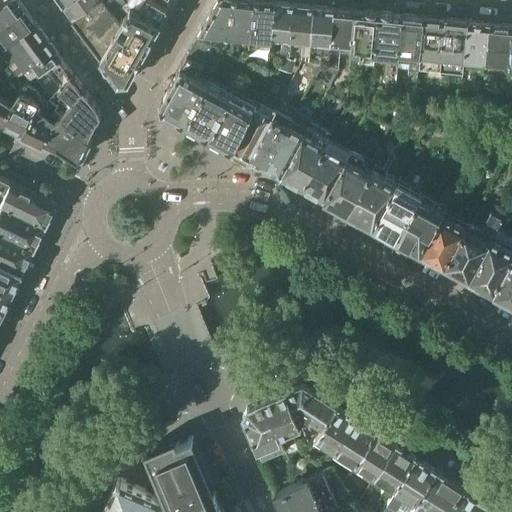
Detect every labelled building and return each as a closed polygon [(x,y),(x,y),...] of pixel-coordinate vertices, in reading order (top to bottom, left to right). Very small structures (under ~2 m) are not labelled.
[(5,0),(0,4),(0,27),(26,9),(18,0),(5,0)] [(71,0),(63,7),(73,20),(99,0),(71,0)] [(99,0),(73,20),(84,35),(123,6),(128,2),(129,0),(99,0)] [(129,10),(101,57),(119,82),(120,83),(121,83),(122,83),(123,83),(125,83),(126,82),(127,81),(167,8),(161,5),(152,0),(129,0),(128,2),(123,6),(129,10)] [(217,0),(218,0),(211,12),(210,12),(200,31),(196,39),(196,38),(194,41),(222,52),(224,49),(232,52),(234,35),(248,36),(252,0),(217,0)] [(255,0),(252,0),(248,36),(247,47),(245,52),(268,57),(271,37),(275,2),(255,0)] [(295,4),(275,2),(271,37),(282,38),(280,56),(289,56),(291,39),(295,4)] [(314,6),(295,4),(291,39),(301,40),(300,59),(309,61),(311,40),(314,6)] [(84,35),(101,57),(129,10),(123,6),(84,35)] [(334,8),(314,6),(311,40),(321,42),(319,66),(328,67),(334,8)] [(354,10),(334,8),(328,67),(338,68),(340,44),(351,45),(354,10)] [(0,27),(0,49),(36,23),(26,9),(0,27)] [(354,10),(351,45),(349,69),(360,70),(362,52),(375,53),(378,11),(355,9),(354,10)] [(402,14),(378,11),(375,53),(390,55),(389,60),(386,60),(384,78),(395,79),(397,67),(402,14)] [(423,16),(402,14),(397,67),(408,68),(407,73),(412,73),(411,84),(415,84),(416,76),(417,66),(423,16)] [(422,67),(440,69),(446,18),(423,16),(417,66),(422,67)] [(446,18),(440,69),(440,70),(462,73),(464,58),(468,21),(446,18)] [(490,23),(468,21),(464,58),(486,60),(490,23)] [(0,49),(0,63),(4,69),(47,37),(36,23),(0,49)] [(511,34),(511,24),(490,23),(486,60),(483,82),(493,83),(497,83),(499,62),(509,63),(511,34)] [(4,69),(0,71),(0,77),(7,73),(10,77),(17,72),(21,69),(28,78),(31,80),(35,75),(37,72),(39,71),(47,66),(62,83),(72,72),(56,50),(47,37),(4,69)] [(173,115),(185,122),(208,81),(222,52),(194,41),(181,65),(161,102),(160,102),(162,109),(163,109),(174,115),(173,115)] [(278,66),(277,69),(291,73),(292,70),(295,62),(280,57),(278,66)] [(31,115),(22,133),(74,158),(75,158),(76,159),(77,158),(78,158),(87,139),(61,114),(73,99),(60,85),(62,83),(47,66),(39,71),(37,72),(35,75),(46,90),(50,96),(44,102),(33,115),(31,115)] [(72,72),(62,83),(60,85),(73,99),(61,114),(87,139),(101,112),(98,106),(72,72)] [(294,74),(283,94),(291,99),(295,93),(303,97),(314,76),(306,72),(303,78),(294,74)] [(1,81),(7,73),(0,77),(0,93),(12,101),(17,94),(1,81)] [(199,130),(209,135),(231,94),(208,81),(185,122),(186,123),(186,122),(200,130),(199,130)] [(493,83),(483,82),(482,92),(491,93),(493,83)] [(17,94),(12,101),(2,123),(5,124),(5,127),(12,130),(15,129),(22,133),(31,115),(33,115),(44,102),(50,96),(46,90),(40,94),(37,90),(37,89),(27,84),(26,83),(21,89),(20,89),(17,94)] [(0,121),(2,123),(12,101),(0,93),(0,121)] [(223,143),(232,148),(254,106),(231,94),(209,135),(223,143)] [(233,148),(249,157),(276,108),(261,100),(258,106),(255,104),(254,106),(232,148),(233,148)] [(249,157),(265,165),(279,139),(276,137),(284,121),(292,117),(276,108),(249,157)] [(265,165),(281,174),(304,131),(289,123),(292,117),(284,121),(276,137),(279,139),(265,165)] [(281,174),(303,186),(326,143),(328,140),(306,128),(304,131),(281,174)] [(324,197),(347,154),(350,149),(351,147),(330,136),(328,140),(326,143),(303,186),(324,197)] [(347,154),(324,197),(338,205),(348,211),(381,150),(378,148),(368,166),(361,162),(364,157),(350,149),(347,154)] [(358,216),(373,224),(396,181),(375,170),(385,152),(381,150),(348,211),(357,216),(358,216)] [(0,201),(45,223),(56,201),(10,179),(10,180),(0,175),(0,201)] [(387,232),(395,237),(419,194),(396,181),(373,224),(387,232)] [(420,251),(442,211),(443,208),(419,194),(395,237),(404,242),(405,242),(419,250),(420,251)] [(0,230),(34,247),(45,223),(0,201),(0,230)] [(460,273),(468,277),(496,229),(503,216),(490,209),(481,226),(469,219),(466,224),(445,264),(460,272),(460,273)] [(428,254),(445,264),(466,224),(442,211),(420,251),(428,255),(428,254)] [(478,282),(493,290),(511,256),(511,238),(496,229),(468,277),(478,282)] [(0,261),(21,272),(34,247),(0,230),(0,261)] [(507,298),(511,300),(511,256),(493,290),(493,291),(507,298)] [(0,283),(13,289),(21,272),(0,261),(0,283)] [(0,307),(3,309),(13,289),(0,283),(0,307)] [(164,369),(163,370),(164,372),(152,377),(152,378),(165,373),(164,369)] [(309,417),(322,425),(335,404),(307,386),(307,387),(303,384),(303,383),(301,383),(301,384),(297,386),(286,390),(300,422),(302,418),(306,421),(309,417)] [(301,425),(300,422),(286,390),(264,399),(285,448),(287,453),(308,444),(306,438),(296,442),(291,430),(301,425)] [(261,457),(285,448),(264,399),(246,407),(243,414),(252,436),(259,454),(260,454),(261,457)] [(314,436),(335,449),(356,417),(349,413),(348,413),(335,404),(322,425),(314,436)] [(335,449),(354,462),(375,430),(362,422),(363,422),(356,417),(335,449)] [(354,462),(374,475),(395,443),(375,430),(354,462)] [(171,511),(222,511),(214,493),(215,492),(214,491),(192,438),(192,437),(192,436),(176,443),(174,438),(146,449),(144,450),(171,511)] [(374,475),(394,488),(415,456),(395,443),(374,475)] [(405,511),(407,511),(409,509),(435,469),(415,456),(394,488),(390,493),(387,500),(405,511)] [(275,490),(282,507),(342,483),(330,466),(275,490)] [(413,511),(445,511),(462,486),(436,469),(435,469),(409,509),(413,511)] [(120,478),(117,477),(115,480),(110,490),(109,491),(110,491),(105,501),(104,502),(105,502),(101,511),(152,511),(160,495),(121,478),(120,478)] [(282,507),(284,511),(324,511),(338,506),(331,490),(337,487),(340,491),(345,487),(342,483),(282,507)] [(482,511),(488,503),(462,486),(445,511),(482,511)] [(324,511),(357,511),(356,509),(360,508),(354,499),(338,506),(324,511)] [(482,511),(501,511),(488,503),(482,511)]
